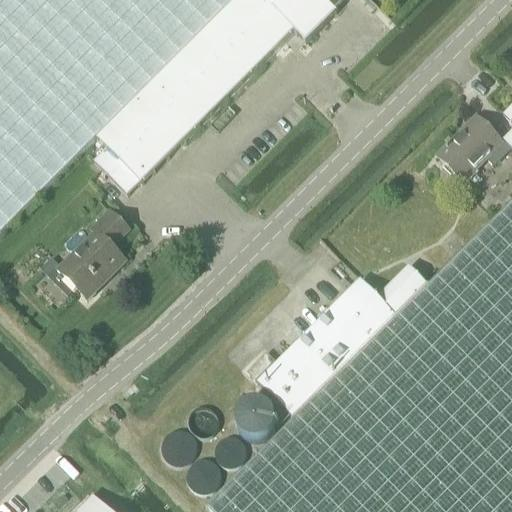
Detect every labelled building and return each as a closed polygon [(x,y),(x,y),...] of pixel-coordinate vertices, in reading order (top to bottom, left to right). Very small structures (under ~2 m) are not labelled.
[(0,0),(0,239),(96,142),(106,152),(92,166),(111,184),(127,199),(140,186),(142,188),(189,141),(286,44),(295,35),(303,43),(306,46),(308,44),(331,21),(337,15),(335,14),(349,0),(0,0)] [(257,386),(292,421),(294,424),(207,511),(208,511),(511,511),(511,109),(503,119),(511,128),(511,134),(503,144),(510,151),(511,153),(511,208),(428,289),(408,268),(377,300),(359,283),(257,386)] [(435,158),(435,159),(463,187),(464,186),(462,184),(484,161),(492,169),(510,151),(503,144),(500,147),(473,120),(472,121),(474,123),(449,148),(447,146),(444,150),(446,152),(437,160),(435,158)] [(94,295),(93,294),(123,264),(110,250),(126,233),(107,214),(89,232),(93,236),(56,273),(79,297),(78,298),(85,305),(94,295)] [(266,355),(246,375),(255,384),(274,364),(266,355)] [(62,498),(53,507),(58,511),(67,503),(62,498)] [(98,511),(87,500),(75,511),(98,511)]
